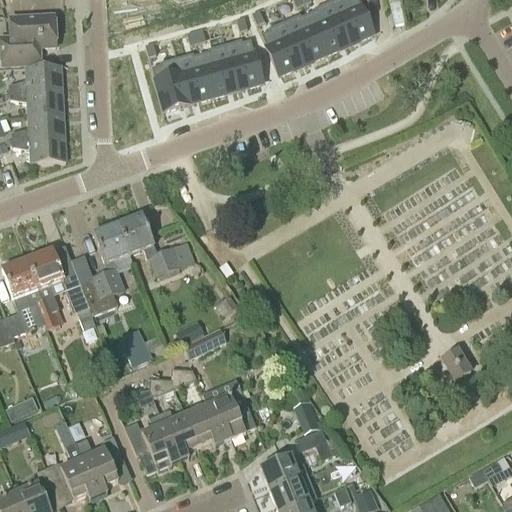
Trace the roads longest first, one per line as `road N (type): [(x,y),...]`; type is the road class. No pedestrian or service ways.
road 1 (residential): [(464,12),(328,94),(105,175)]
road 2 (residential): [(95,0),(105,175)]
